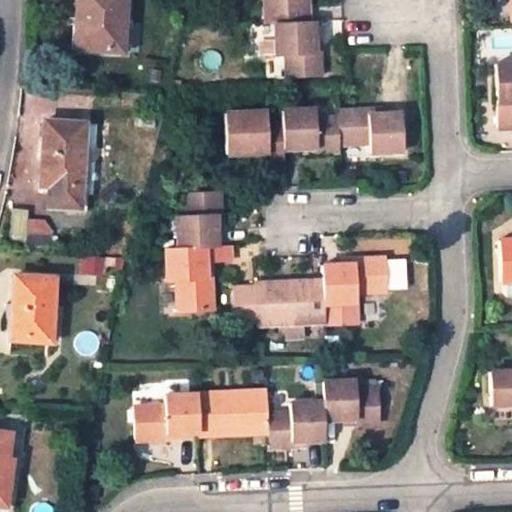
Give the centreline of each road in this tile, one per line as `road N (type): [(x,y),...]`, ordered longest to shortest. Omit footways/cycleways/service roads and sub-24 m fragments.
road 1 (residential): [(446,204),(450,316),(416,455),(417,492)]
road 2 (residential): [(396,0),(439,26),(445,177)]
road 3 (residential): [(283,210),(446,204)]
road 4 (residential): [(262,500),(417,492)]
road 5 (residential): [(0,123),(5,0)]
road 6 (residential): [(142,511),(262,500)]
